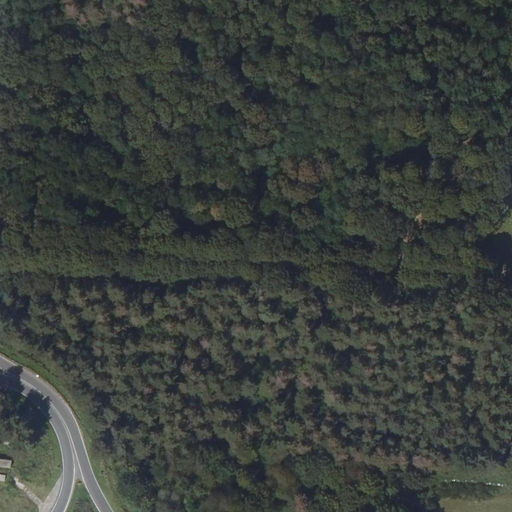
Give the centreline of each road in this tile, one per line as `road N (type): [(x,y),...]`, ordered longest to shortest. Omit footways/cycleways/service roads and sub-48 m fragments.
road 1 (track): [(511,280),(1,253)]
road 2 (trunk): [(106,511),(59,405),(0,363)]
road 3 (trunk): [(0,379),(31,392),(59,428),(69,471),(57,511)]
